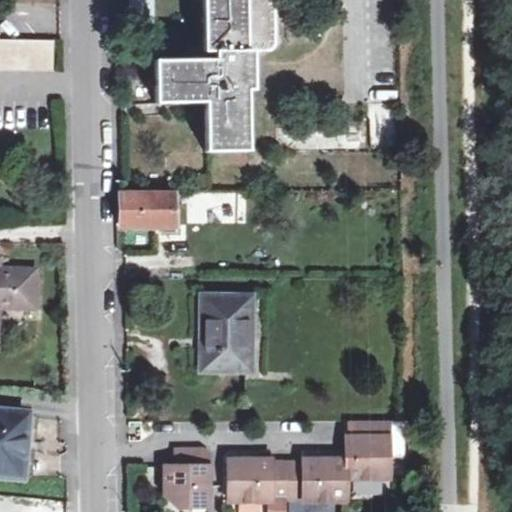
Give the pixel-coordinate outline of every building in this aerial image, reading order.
[(126,0),(127,16),(153,16),(153,0),(126,0)] [(199,0),(201,48),(215,48),(215,56),(157,58),(157,99),(204,97),(205,148),(249,146),(248,86),(253,86),(252,47),(268,46),(273,39),(271,0),(199,0)] [(48,40),(0,39),(0,67),(48,68),(48,40)] [(228,189),(187,190),(188,203),(228,202),(228,189)] [(174,224),(174,198),(182,198),(182,192),(120,193),(119,225),(174,224)] [(0,308),(29,309),(29,272),(0,270),(0,308)] [(198,363),(245,363),(246,293),(200,292),(198,363)] [(0,470),(15,472),(20,415),(0,412),(0,470)] [(35,417),(20,415),(15,472),(29,474),(35,417)] [(339,452),(340,471),(382,472),(382,454),(397,454),(398,416),(348,416),(348,430),(339,430),(339,452)] [(203,506),(202,478),(202,452),(196,444),(172,445),(172,464),(159,464),(159,493),(171,506),(203,506)] [(296,456),(282,456),(282,491),(298,490),(298,495),(340,494),(340,471),(339,452),(297,453),(296,456)] [(264,453),(220,454),(222,495),(266,495),(265,511),(281,511),(282,491),(282,456),(264,456),(264,453)] [(217,479),(202,478),(203,506),(203,508),(198,511),(219,511),(218,511),(217,479)]
